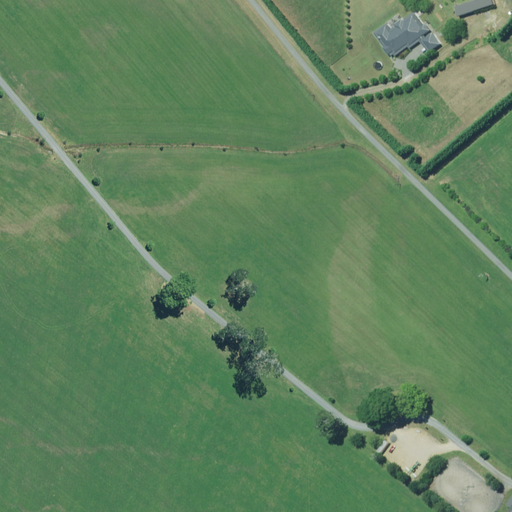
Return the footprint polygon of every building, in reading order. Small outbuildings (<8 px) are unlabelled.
[(496,6),(494,0),(478,0),(457,7),(460,17),(496,6)] [(392,55),(393,57),(396,55),(398,57),(410,47),(412,49),(422,42),(431,54),(443,44),(430,27),(428,28),(417,13),(406,22),(404,19),(396,24),(399,28),(395,32),(390,25),(377,34),(387,48),(385,49),(390,56),(392,55)] [(451,442),(460,435),(459,433),(456,435),(449,426),(442,431),(451,442)] [(446,442),(435,435),(432,439),(443,446),(446,442)] [(395,444),(388,438),(381,446),(388,452),(395,444)] [(404,465),(400,470),(404,474),(403,475),(406,478),(412,472),(408,469),(411,467),(407,464),(405,466),(404,465)]
